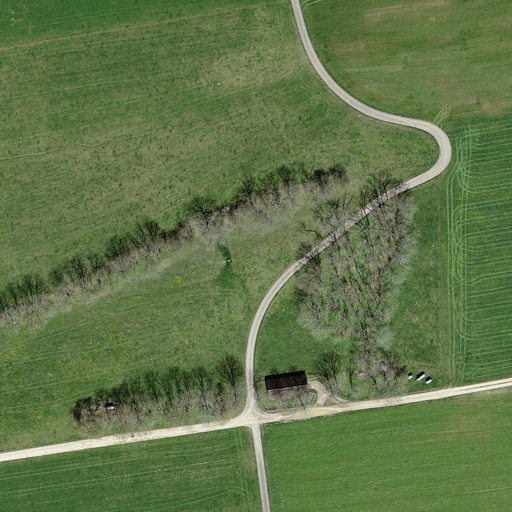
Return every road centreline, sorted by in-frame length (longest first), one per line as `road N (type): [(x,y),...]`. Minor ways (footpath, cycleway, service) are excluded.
road 1 (track): [(255,416),(249,379),(255,320),(266,298),(328,229),(448,161),(442,132),(377,114),(338,87),(315,58),(295,0)]
road 2 (track): [(511,375),(255,416)]
road 3 (track): [(255,416),(0,456)]
